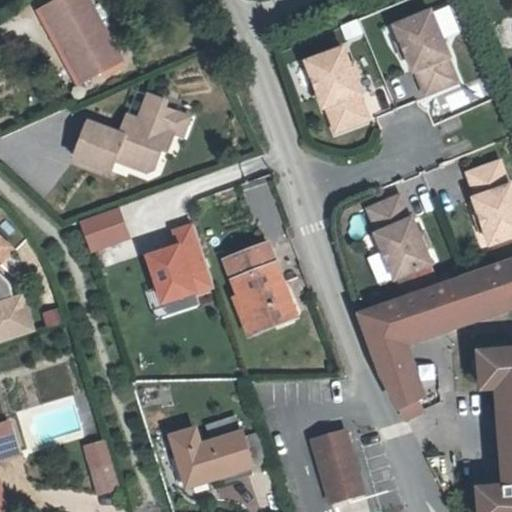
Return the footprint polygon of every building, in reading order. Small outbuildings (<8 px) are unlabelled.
[(88,0),(57,0),(37,11),(77,83),(121,61),(88,0)] [(426,16),(390,32),(396,48),(402,60),(409,77),(411,76),(421,100),(453,86),(442,63),(445,61),(426,16)] [(396,48),(392,49),(397,63),(402,60),(396,48)] [(338,54),(302,69),(320,114),(322,113),(332,137),(363,126),(354,101),(356,100),(350,84),(345,71),(338,54)] [(349,70),(345,71),(350,84),(354,82),(349,70)] [(89,124),(74,161),(111,175),(116,164),(147,176),(154,172),(176,115),(165,111),(167,105),(149,98),(139,122),(128,118),(125,126),(128,127),(124,138),(89,124)] [(190,121),(176,115),(162,153),(167,155),(174,136),(183,139),(190,121)] [(496,166),(465,178),(474,202),(471,203),(477,219),(482,233),(488,249),(511,240),(511,199),(508,189),(506,190),(496,166)] [(397,201),(365,215),(376,239),(374,240),(394,285),(430,269),(422,253),(410,224),(408,225),(397,201)] [(88,252),(129,238),(119,205),(78,218),(88,252)] [(477,219),(473,221),(478,234),(482,233),(477,219)] [(215,289),(195,228),(175,235),(180,250),(149,260),(163,307),(215,289)] [(421,238),(417,240),(422,253),(427,251),(421,238)] [(0,308),(15,305),(10,287),(0,277),(0,263),(10,253),(0,243),(0,308)] [(235,300),(248,342),(296,317),(286,292),(282,294),(272,268),(276,267),(267,246),(225,262),(240,298),(235,300)] [(499,304),(502,313),(511,310),(511,263),(488,271),(499,304)] [(369,335),(374,347),(406,336),(422,330),(448,322),(490,307),(499,304),(488,271),(463,280),(361,314),(369,335)] [(0,308),(0,349),(33,339),(23,303),(15,305),(0,308)] [(42,310),(45,325),(61,322),(58,307),(42,310)] [(406,336),(374,347),(377,355),(381,366),(385,373),(415,364),(406,336)] [(511,511),(511,354),(489,357),(492,393),(506,392),(511,391),(511,491),(490,493),(492,511),(511,511)] [(415,364),(385,373),(409,420),(425,413),(421,402),(428,399),(415,364)] [(0,394),(12,391),(8,377),(0,379),(0,394)] [(7,421),(0,422),(0,511),(4,511),(0,497),(0,456),(13,453),(7,421)] [(156,438),(183,492),(256,468),(241,423),(199,439),(192,422),(156,438)] [(369,483),(350,428),(341,430),(360,486),(369,483)] [(341,430),(317,438),(335,493),(360,486),(341,430)] [(107,451),(89,456),(96,478),(114,473),(107,451)] [(0,466),(16,462),(13,453),(0,456),(0,466)] [(96,478),(103,501),(121,495),(114,473),(96,478)]
